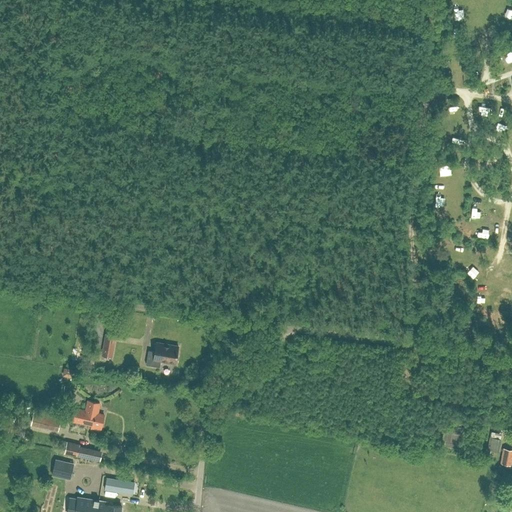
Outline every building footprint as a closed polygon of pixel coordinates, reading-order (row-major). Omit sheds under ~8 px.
[(105,333),(102,354),(112,356),(115,335),(105,333)] [(154,350),(148,349),(145,363),(159,366),(160,359),(175,362),(178,345),(156,341),(154,350)] [(85,410),(73,407),(70,419),(91,424),(90,428),(100,431),(104,414),(97,413),(99,402),(87,399),(85,410)] [(34,408),(30,424),(58,430),(61,414),(57,413),(58,411),(53,410),(53,412),(34,408)] [(500,438),(489,436),(487,449),(498,451),(500,438)] [(67,441),(64,453),(99,461),(102,450),(79,445),(80,443),(67,441)] [(500,462),(511,464),(511,449),(503,447),(500,462)] [(73,463),(55,459),(52,474),(69,478),(73,463)] [(106,477),(104,488),(126,492),(132,493),(134,482),(128,481),(124,480),(106,477)] [(77,498),(69,497),(66,511),(120,511),(121,505),(107,503),(107,502),(99,500),(99,499),(94,499),(78,497),(77,498)]
